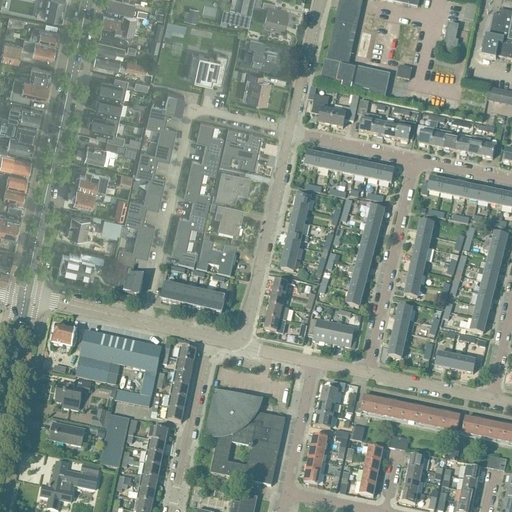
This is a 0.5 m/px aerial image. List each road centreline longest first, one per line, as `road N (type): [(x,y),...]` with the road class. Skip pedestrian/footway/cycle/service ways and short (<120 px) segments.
road 1 (residential): [(289,130),(188,115),(143,323)]
road 2 (residential): [(36,241),(49,241),(101,0)]
road 3 (residential): [(41,217),(29,211),(74,0)]
road 4 (secondary): [(41,217),(88,0)]
road 5 (residential): [(366,373),(413,161)]
road 6 (residential): [(239,344),(288,133)]
road 7 (residential): [(174,511),(208,337)]
road 8 (residential): [(289,492),(313,361)]
road 9 (residential): [(289,130),(312,0)]
road 10 (residential): [(413,161),(288,133)]
road 11 (residential): [(490,400),(366,373)]
road 12 (residential): [(143,323),(24,298)]
